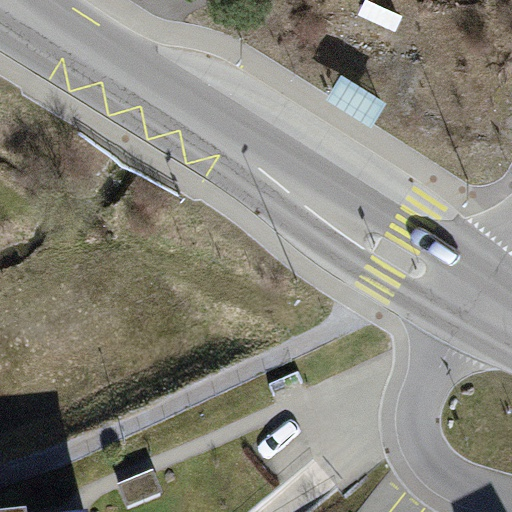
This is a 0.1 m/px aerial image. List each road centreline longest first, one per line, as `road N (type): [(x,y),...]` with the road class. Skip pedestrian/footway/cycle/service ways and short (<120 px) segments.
road 1 (tertiary): [(8,0),(477,311)]
road 2 (residential): [(477,311),(423,408),(420,441),(426,460),(448,479),(511,497)]
